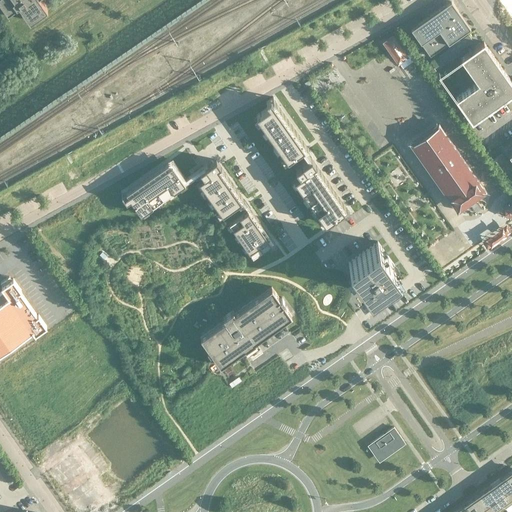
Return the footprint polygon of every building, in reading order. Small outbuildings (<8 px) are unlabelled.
[(0,0),(0,2),(8,13),(19,5),(30,21),(47,9),(41,0),(0,0)] [(451,0),(411,28),(430,56),(471,27),(451,0)] [(468,34),(431,61),(435,67),(473,41),(468,34)] [(394,36),(386,42),(401,63),(409,58),(394,36)] [(503,69),(484,41),(473,49),(471,47),(470,46),(469,46),(468,47),(468,48),(468,49),(468,50),(469,51),(466,54),(465,53),(465,54),(461,57),(466,65),(466,66),(467,65),(478,81),(456,97),(462,105),(460,106),(459,107),(459,108),(459,109),(460,110),(461,110),(462,110),(464,109),(472,120),(507,95),(507,96),(507,95),(511,91),(511,81),(508,76),(505,77),(501,72),(504,69),(503,69)] [(431,74),(436,70),(431,63),(426,67),(431,74)] [(273,103),(256,115),(288,159),(302,149),(309,159),(295,169),(300,175),(294,178),(325,223),(344,209),(346,207),(331,186),(311,157),(306,150),(309,148),(306,145),(307,145),(276,101),(273,103)] [(486,190),(439,124),(411,144),(458,210),(466,204),(463,201),(476,192),(478,195),(486,190)] [(173,158),(126,191),(128,194),(141,213),(174,190),(177,194),(188,186),(185,181),(195,174),(223,214),(241,201),(248,210),(229,224),(253,257),(272,244),(271,243),(274,241),(236,188),(216,159),(208,165),(206,162),(186,177),(173,158)] [(399,272),(378,241),(348,262),(370,292),(399,272)] [(14,280),(13,278),(11,279),(3,285),(1,286),(3,288),(4,290),(0,292),(0,353),(6,349),(7,350),(15,344),(14,343),(33,330),(34,332),(35,334),(37,333),(45,327),(47,326),(45,324),(39,316),(40,316),(38,314),(37,315),(20,291),(21,290),(20,288),(14,280)] [(255,341),(292,315),(283,303),(285,301),(282,297),(280,298),(272,286),(235,312),(233,310),(223,317),(225,319),(200,336),(209,348),(207,350),(210,354),(212,353),(220,365),(245,347),(250,355),(260,348),(255,341)] [(373,441),(370,443),(379,455),(402,439),(394,427),(391,429),(373,441)] [(511,478),(511,477),(502,483),(511,497),(511,478)] [(511,503),(511,497),(502,483),(493,489),(506,508),(511,503)] [(500,511),(506,508),(493,489),(484,495),(495,511),(500,511)] [(495,511),(484,495),(475,502),(482,511),(495,511)] [(482,511),(475,502),(467,508),(469,511),(482,511)]
